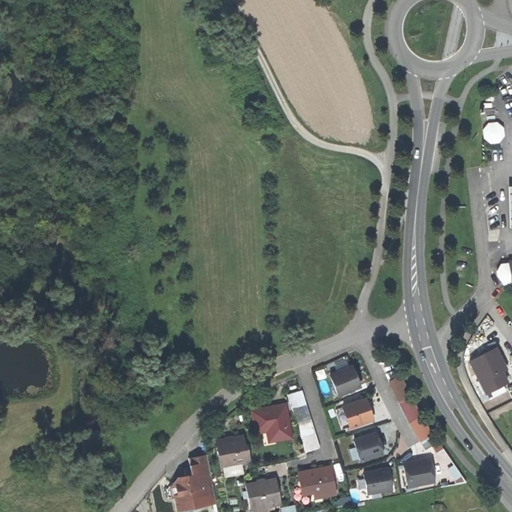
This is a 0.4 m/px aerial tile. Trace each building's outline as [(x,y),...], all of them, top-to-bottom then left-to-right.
[(483,139),(502,138),(502,120),(482,120),(483,139)] [(501,284),(510,283),(508,262),(498,263),(501,284)] [(497,347),(470,360),(486,393),(508,382),(501,368),(506,366),(497,347)] [(336,397),(360,388),(352,366),(328,375),(336,397)] [(395,398),(406,394),(398,375),(388,379),(395,398)] [(319,449),(301,391),(287,395),(306,454),(319,449)] [(341,406),(349,431),(373,422),(365,398),(341,406)] [(286,404),(249,411),(254,437),(265,435),(267,444),(293,439),(291,429),(287,413),(286,404)] [(406,424),(418,441),(430,433),(418,416),(406,424)] [(353,440),(360,463),(383,456),(376,433),(353,440)] [(245,434),(215,441),(221,471),(252,465),(245,434)] [(188,459),(191,475),(202,473),(203,480),(211,479),(207,456),(188,459)] [(401,461),(406,486),(431,481),(426,456),(401,461)] [(331,465),(296,472),(301,497),(312,494),(314,500),(336,496),(331,465)] [(387,468),(362,473),(366,494),(391,489),(387,468)] [(174,511),(207,505),(203,480),(202,473),(191,475),(176,478),(170,487),(174,511)] [(275,478),(244,484),(250,511),(280,505),(275,478)] [(282,511),(295,508),(293,502),(280,505),(282,511)]
